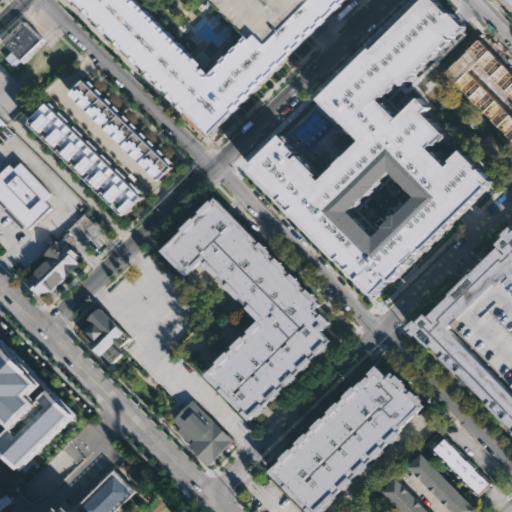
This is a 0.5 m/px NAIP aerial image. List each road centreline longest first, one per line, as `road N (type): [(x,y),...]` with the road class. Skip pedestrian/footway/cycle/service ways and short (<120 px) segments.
road 1 (residential): [(511,468),(41,0)]
road 2 (residential): [(388,0),(44,331)]
road 3 (residential): [(210,498),(511,198)]
road 4 (secondary): [(224,511),(0,286)]
